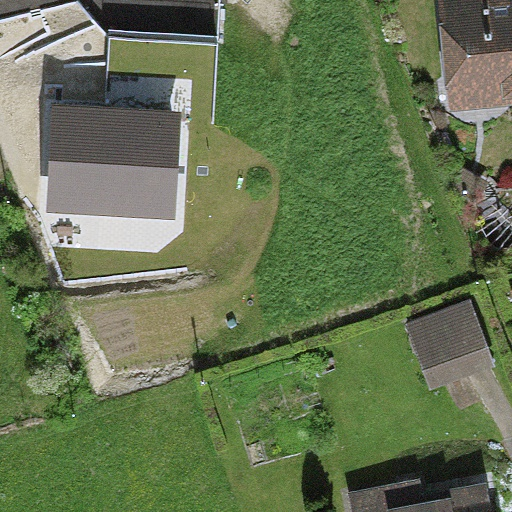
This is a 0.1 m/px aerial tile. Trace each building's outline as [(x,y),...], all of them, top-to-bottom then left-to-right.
[(506,96),(511,95),(511,2),(443,9),(451,88),(504,83),(506,96)] [(168,214),(174,120),(60,113),(54,207),(168,214)] [(452,178),(444,191),(471,205),(481,187),(455,172),(452,178)] [(465,312),(409,333),(426,381),(483,360),(465,312)] [(400,488),(348,498),(350,511),(484,511),(481,492),(404,507),(400,488)]
